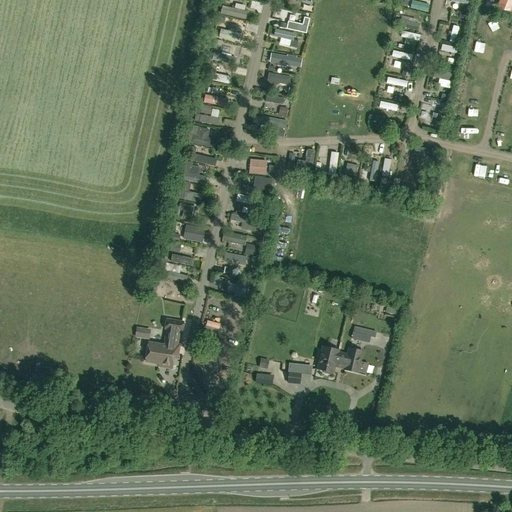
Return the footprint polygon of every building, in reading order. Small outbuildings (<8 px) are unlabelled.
[(511,6),(511,0),(499,0),(497,7),(510,12),(511,6)] [(221,35),(233,37),(236,20),(224,18),(221,35)] [(288,22),(287,30),(306,34),(309,19),(304,18),(302,25),(288,22)] [(450,42),(457,44),(461,28),(455,26),(450,42)] [(281,48),(298,48),(298,41),(294,41),(294,32),(278,32),(278,38),(281,38),(281,48)] [(410,62),(411,62),(412,55),(394,51),(392,58),(404,61),(403,64),(409,65),(410,62)] [(214,54),(212,62),(235,67),(237,59),(214,54)] [(274,63),(278,64),(277,66),(286,67),(287,65),(300,67),(301,60),(296,59),(297,58),(286,56),(286,57),(271,54),(271,58),(274,59),(274,63)] [(290,78),(268,74),(267,82),(268,82),(272,88),(279,84),(289,85),(290,78)] [(340,87),(342,79),(333,77),(331,85),(340,87)] [(407,82),(388,78),(386,84),(397,86),(396,89),(402,90),(403,87),(406,88),(407,82)] [(225,105),(226,99),(208,96),(206,102),(225,105)] [(267,103),(292,105),(292,96),(285,96),(285,97),(268,96),(267,103)] [(429,120),(433,101),(426,100),(423,119),(429,120)] [(381,102),(380,109),(399,112),(400,105),(381,102)] [(275,127),(284,129),(286,121),(262,117),(261,125),(270,126),(270,128),(274,129),(275,127)] [(190,142),(213,147),(214,139),(207,138),(208,130),(200,128),(198,136),(192,135),(190,142)] [(190,146),(187,160),(214,166),(216,159),(194,155),(196,148),(190,146)] [(305,162),(297,161),(296,169),(311,171),(314,151),(307,150),(305,162)] [(250,160),(249,172),(265,174),(266,162),(250,160)] [(338,173),(337,180),(354,183),(357,170),(356,170),(357,165),(348,163),(347,170),(346,170),(345,174),(338,173)] [(200,167),(185,164),(182,179),(204,183),(205,177),(198,175),(200,167)] [(374,166),(372,183),(379,183),(381,167),(374,166)] [(254,177),(252,189),(268,191),(270,179),(254,177)] [(188,192),(190,183),(182,182),(178,198),(200,203),(201,195),(188,192)] [(259,206),(260,198),(240,196),(239,204),(259,206)] [(267,214),(268,201),(262,200),(261,207),(259,207),(258,213),(267,214)] [(186,205),(180,203),(178,210),(185,212),(183,219),(190,220),(193,207),(186,205)] [(250,219),(231,215),(229,220),(248,224),(247,231),(255,233),(257,223),(250,221),(250,219)] [(203,241),(205,229),(185,226),(183,237),(203,241)] [(224,242),(247,245),(248,236),(225,233),(224,242)] [(250,283),(238,281),(235,297),(247,299),(250,283)] [(166,351),(174,352),(178,353),(179,346),(177,346),(179,332),(182,332),(183,323),(166,320),(165,329),(169,330),(167,346),(166,351)] [(145,338),(147,330),(137,328),(136,336),(145,338)] [(172,368),(174,355),(174,352),(166,351),(167,346),(148,343),(145,362),(164,364),(163,367),(172,368)] [(335,366),(339,367),(344,368),(344,370),(357,373),(363,352),(349,348),(348,355),(338,353),(338,351),(323,347),(317,369),(324,371),(323,373),(330,375),(331,372),(333,373),(335,366)] [(269,361),(260,360),(259,367),(267,369),(269,361)] [(311,369),(289,367),(288,383),(300,384),(301,374),(311,375),(311,369)] [(52,390),(55,378),(33,374),(30,385),(52,390)]
